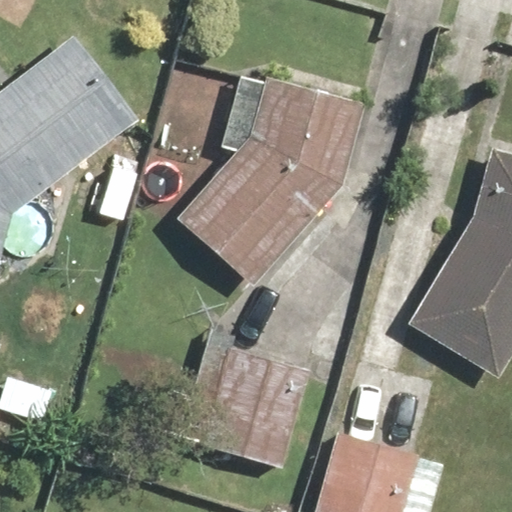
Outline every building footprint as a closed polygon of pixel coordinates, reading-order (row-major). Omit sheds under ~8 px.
[(0,215),(125,120),(58,34),(0,79),(0,215)] [(240,283),(328,182),(350,100),(252,74),(237,130),(162,216),(240,283)] [(511,155),(478,147),(459,223),(396,321),(483,376),(511,330),(511,155)] [(233,332),(203,322),(179,396),(206,404),(191,450),(269,475),(301,375),(227,351),(233,332)] [(421,511),(436,456),(324,427),(303,511),(421,511)]
